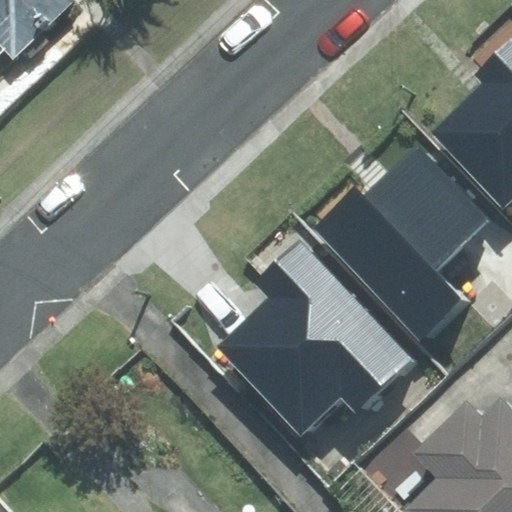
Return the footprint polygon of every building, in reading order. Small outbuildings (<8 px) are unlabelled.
[(0,0),(0,51),(4,48),(13,57),(73,0),(0,0)] [(502,205),(511,195),(511,40),(477,73),(486,81),(433,131),(502,205)] [(355,189),(314,227),(420,339),(463,298),(437,270),(492,219),(420,144),(363,198),(355,189)] [(260,276),(275,292),(216,347),(299,436),(341,396),(355,412),(413,358),(301,238),(260,276)] [(482,418),(466,402),(414,452),(438,478),(405,509),(407,511),(511,511),(511,414),(500,402),(482,418)]
